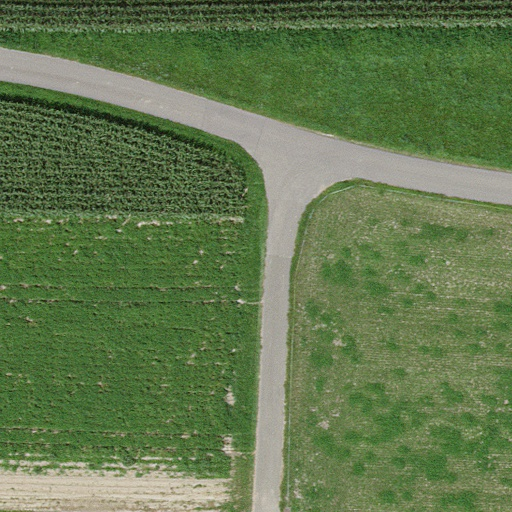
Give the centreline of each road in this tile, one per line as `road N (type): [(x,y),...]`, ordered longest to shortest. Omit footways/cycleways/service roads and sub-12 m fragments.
road 1 (track): [(511,180),(425,174),(0,58)]
road 2 (track): [(297,139),(277,511)]
